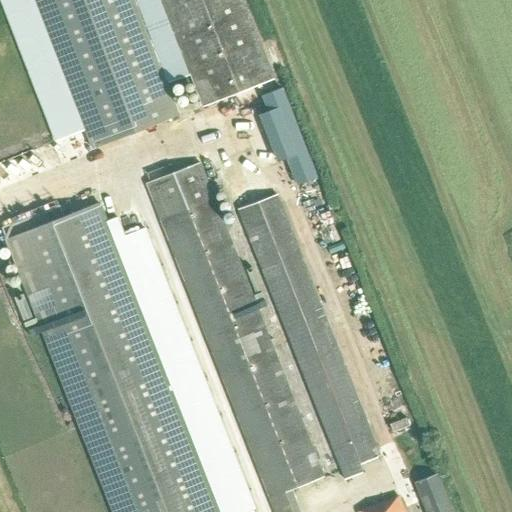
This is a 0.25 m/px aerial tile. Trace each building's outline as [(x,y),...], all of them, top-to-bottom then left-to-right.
[(33,0),(92,151),(129,137),(179,117),(133,0),(33,0)] [(162,0),(203,105),(272,78),(241,0),(162,0)] [(200,165),(148,186),(275,511),(298,511),(289,490),(322,478),(200,165)] [(326,204),(345,199),(339,176),(320,181),(326,204)] [(360,462),(378,455),(277,195),(239,210),(345,480),(364,472),(360,462)] [(4,242),(110,511),(216,511),(99,204),(4,242)] [(452,511),(438,473),(414,482),(425,511),(452,511)] [(404,511),(398,497),(359,511),(404,511)]
